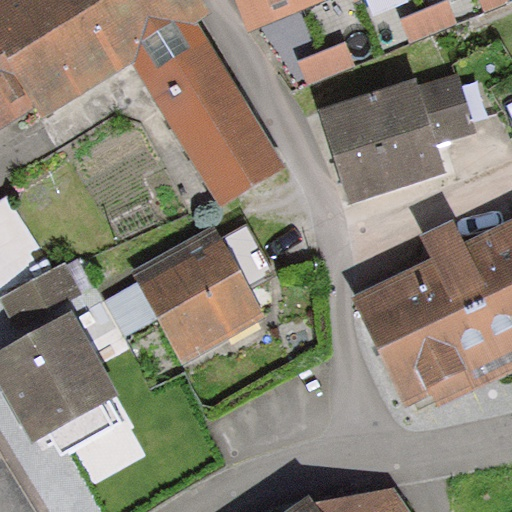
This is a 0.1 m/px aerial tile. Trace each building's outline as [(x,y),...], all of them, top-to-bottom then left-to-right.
[(35,0),(0,22),(0,56),(34,112),(41,122),(133,67),(217,208),(282,169),(195,22),(207,15),(197,0),(35,0)] [(355,0),(357,2),(362,0),(242,0),(253,26),(316,0),(355,0)] [(0,132),(34,112),(0,56),(0,132)] [(417,80),(322,111),(354,210),(450,179),(438,144),(477,132),(458,76),(420,88),(417,80)] [(9,206),(0,211),(0,296),(9,291),(31,327),(91,290),(72,259),(50,273),(9,206)] [(511,222),(464,247),(453,225),(423,240),(434,261),(350,303),(405,413),(433,399),(440,412),(511,375),(511,222)] [(175,354),(182,367),(269,317),(222,234),(106,301),(145,370),(175,354)] [(113,396),(68,319),(0,359),(0,391),(31,444),(113,396)] [(314,505),(304,511),(411,511),(394,487),(314,505)]
